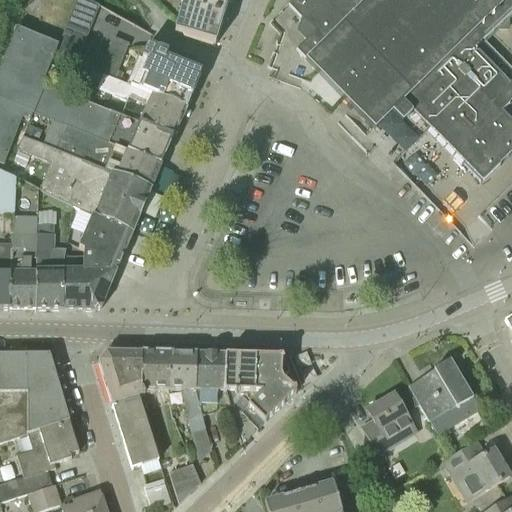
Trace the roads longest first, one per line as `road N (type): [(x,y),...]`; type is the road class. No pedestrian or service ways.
road 1 (residential): [(67,331),(378,337)]
road 2 (residential): [(202,511),(378,337)]
road 3 (residential): [(67,331),(125,511)]
